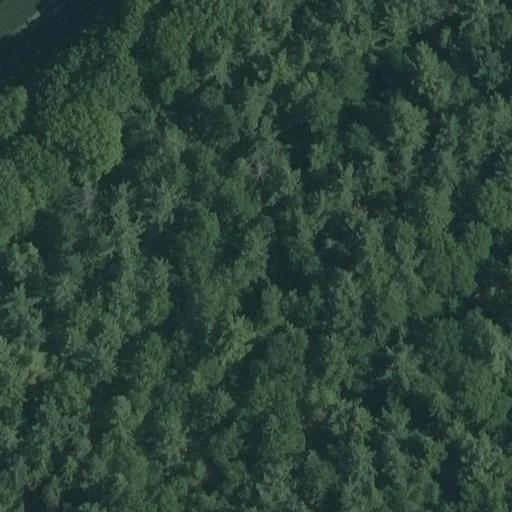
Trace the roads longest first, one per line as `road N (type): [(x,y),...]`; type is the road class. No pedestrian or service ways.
road 1 (track): [(144,511),(200,57)]
road 2 (track): [(268,0),(0,223)]
